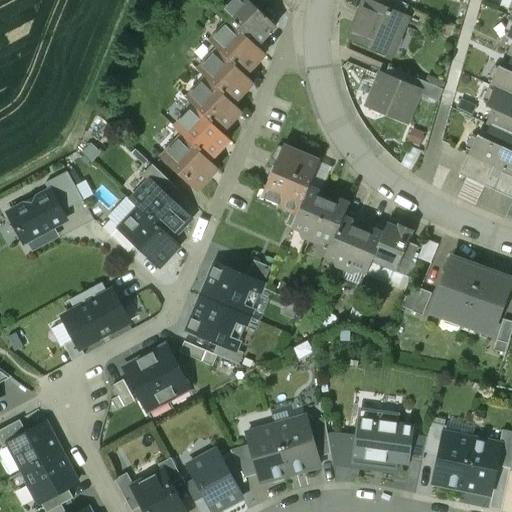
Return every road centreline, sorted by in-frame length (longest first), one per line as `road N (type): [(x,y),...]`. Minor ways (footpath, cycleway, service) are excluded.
road 1 (residential): [(511,241),(414,199),(353,148),(322,84),(316,34)]
road 2 (residential): [(56,392),(80,368),(166,322),(213,219)]
road 3 (track): [(130,0),(71,146),(0,185)]
road 4 (residential): [(316,34),(288,44),(213,219)]
road 5 (residential): [(120,511),(56,392)]
road 6 (residential): [(413,511),(341,500),(288,511)]
